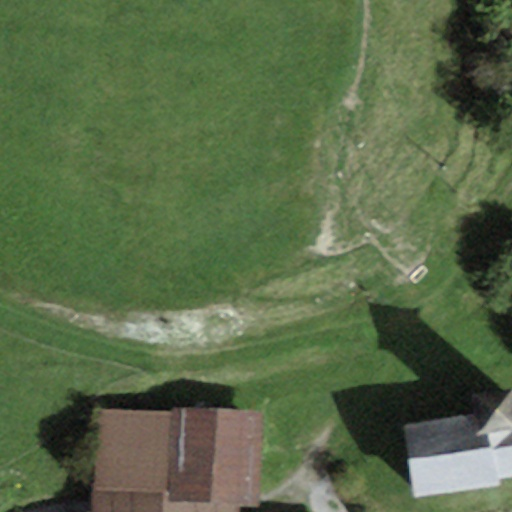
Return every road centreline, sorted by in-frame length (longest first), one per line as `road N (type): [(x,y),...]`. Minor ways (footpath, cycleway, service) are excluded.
road 1 (track): [(437,328),(155,350),(0,298)]
road 2 (track): [(437,328),(280,501),(151,511)]
